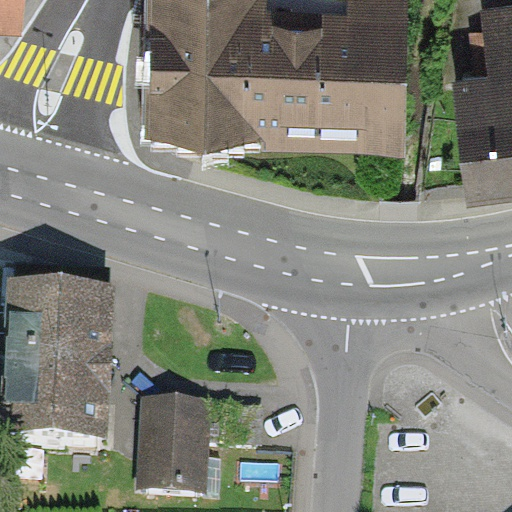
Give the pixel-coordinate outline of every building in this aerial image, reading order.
[(0,0),(0,7),(21,9),(21,0),(0,0)] [(159,0),(157,116),(398,119),(399,0),(159,0)] [(493,72),(454,78),(468,186),(511,180),(511,1),(484,5),(493,72)] [(2,306),(19,307),(11,444),(100,448),(109,282),(4,276),(2,306)] [(261,416),(154,409),(149,495),(199,498),(202,446),(259,450),(261,416)]
